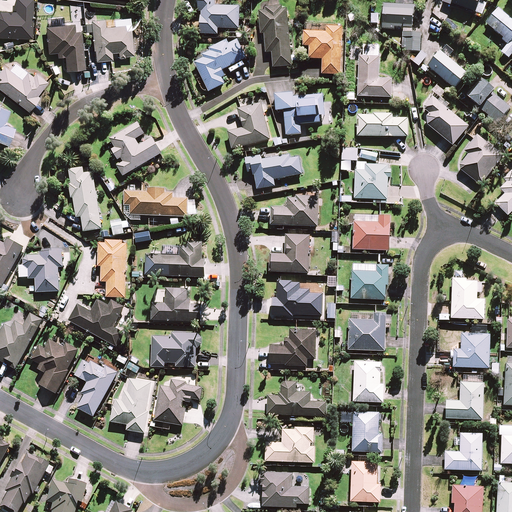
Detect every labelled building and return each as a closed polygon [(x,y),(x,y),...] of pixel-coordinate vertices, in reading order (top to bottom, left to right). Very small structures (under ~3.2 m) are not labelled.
[(33,0),(16,0),(16,11),(0,10),(0,36),(32,38),(33,0)] [(216,0),(198,0),(198,8),(199,8),(199,12),(202,12),(202,16),(201,16),(201,34),(219,34),(219,29),(240,29),(241,6),(216,5),(216,0)] [(480,0),(453,0),(452,3),(476,12),(480,0)] [(418,18),(419,6),(414,5),(397,4),(384,4),(383,29),(395,29),(396,27),(413,28),(413,18),(418,18)] [(293,66),(288,8),(283,9),(283,6),(267,7),(267,10),(260,11),(261,34),(265,34),(267,53),(273,52),(274,68),(293,66)] [(508,44),(511,41),(511,39),(511,18),(499,8),(487,23),(504,38),(503,40),(508,44)] [(91,23),(92,31),(95,60),(112,59),(111,52),(118,51),(118,58),(124,57),(124,56),(133,55),(131,29),(125,30),(124,24),(105,26),(104,19),(91,20),(91,23)] [(84,68),(81,31),(74,31),(74,24),(46,26),(48,52),(57,52),(57,56),(65,56),(66,70),(84,68)] [(343,27),(327,26),(327,32),(304,31),(304,46),(310,46),(310,59),(323,59),(323,74),(342,75),(343,27)] [(422,33),(404,32),(403,50),(421,51),(422,33)] [(230,44),(228,39),(210,48),(211,51),(203,55),(204,58),(195,63),(210,92),(225,84),(222,78),(226,76),(224,70),(248,58),(238,39),(230,44)] [(511,55),(511,41),(508,44),(502,52),(510,58),(511,55)] [(364,45),(364,56),(379,56),(380,45),(364,45)] [(442,52),(450,58),(455,52),(448,45),(442,52)] [(392,59),(393,57),(392,55),(392,54),(390,52),(389,51),(387,51),(385,51),(383,52),(382,53),(381,55),(381,57),(381,59),(382,60),(383,62),(385,63),(386,63),(388,63),(390,62),(391,61),(392,59)] [(455,88),(468,73),(450,58),(442,52),(441,51),(428,66),(455,88)] [(380,78),(381,56),(379,56),(364,56),(360,56),(359,97),(392,98),(393,79),(380,78)] [(9,69),(21,78),(27,71),(15,62),(9,69)] [(33,76),(27,71),(21,78),(9,69),(4,65),(0,70),(0,89),(28,111),(39,97),(37,95),(47,81),(46,80),(35,72),(33,76)] [(496,94),(494,93),(496,90),(484,80),(470,97),(482,107),(480,109),(483,110),(498,123),(511,107),(496,94)] [(324,94),(295,97),(294,92),(275,94),(276,106),(277,110),(285,110),(287,135),(303,134),(302,124),(321,122),(321,115),(326,115),(324,94)] [(454,145),(470,126),(455,114),(447,108),(439,101),(434,97),(425,106),(426,110),(430,113),(427,116),(428,124),(454,145)] [(271,140),(262,103),(241,108),(238,109),(243,128),(229,132),(233,149),(271,140)] [(0,106),(0,142),(7,145),(14,127),(6,124),(5,121),(9,110),(0,106)] [(394,118),(394,113),(373,113),(373,115),(358,115),(358,136),(409,136),(409,118),(394,118)] [(146,134),(139,122),(111,139),(113,142),(116,148),(113,150),(119,160),(122,158),(125,162),(118,166),(124,176),(163,153),(154,138),(140,146),(137,139),(146,134)] [(505,156),(478,135),(465,151),(469,154),(461,165),(461,170),(479,183),(483,183),(505,156)] [(359,149),(343,148),(342,160),(352,161),(358,161),(359,149)] [(379,154),(364,150),(362,158),(377,162),(379,154)] [(255,175),(258,189),(276,186),(275,179),(303,174),(300,157),(292,158),(291,155),(263,160),(262,155),(247,158),(249,172),(253,171),(254,175),(255,175)] [(352,161),(342,160),(342,170),(352,171),(352,161)] [(389,177),(392,177),(392,169),(389,169),(389,165),(379,165),(366,164),(366,170),(356,170),(356,199),(388,200),(389,177)] [(103,229),(94,172),(85,173),(84,167),(70,169),(72,183),(70,184),(72,198),(74,198),(77,218),(83,217),(85,232),(103,229)] [(511,212),(511,170),(504,179),(507,182),(501,188),(506,194),(496,203),(497,204),(509,216),(511,212)] [(132,205),(131,215),(141,215),(188,217),(189,199),(174,198),(174,193),(166,192),(166,189),(148,188),(148,192),(126,191),(125,205),(132,205)] [(319,226),(320,196),(297,196),(297,198),(294,198),(288,198),(288,207),(272,207),(272,225),(284,225),(319,226)] [(141,221),(141,215),(131,215),(132,205),(125,205),(125,213),(132,220),(141,221)] [(392,216),(379,216),(379,222),(356,222),(355,222),(354,249),(391,250),(392,216)] [(125,234),(122,219),(111,221),(114,236),(125,234)] [(286,254),(271,253),(271,270),(272,270),(272,272),(310,273),(311,235),(289,234),(287,234),(286,254)] [(7,244),(0,239),(0,285),(3,287),(25,247),(10,238),(7,244)] [(126,298),(129,244),(123,244),(123,240),(106,240),(106,243),(100,243),(99,266),(103,266),(102,282),(108,282),(107,297),(126,298)] [(203,259),(203,242),(189,241),(189,247),(181,247),(181,255),(147,254),(146,275),(205,277),(206,259),(203,259)] [(64,267),(64,248),(45,249),(45,252),(41,252),(41,255),(28,255),(24,259),(25,264),(28,269),(29,269),(30,279),(36,279),(37,293),(61,292),(60,267),(64,267)] [(354,270),(353,270),(352,299),(382,300),(386,300),(387,285),(389,285),(390,265),(378,265),(377,271),(354,270)] [(486,300),(478,299),(479,281),(468,281),(468,279),(453,278),(453,301),(452,318),(485,319),(486,300)] [(293,281),(278,280),(277,298),(274,298),(273,316),(294,317),(294,315),(323,316),(324,294),(310,293),(311,290),(301,289),(301,283),(293,282),(293,281)] [(203,304),(192,304),(192,300),(189,300),(189,288),(186,288),(167,288),(166,303),(153,302),(152,321),(202,322),(203,304)] [(79,304),(69,321),(117,347),(125,333),(115,327),(126,307),(113,300),(110,305),(99,299),(93,311),(79,304)] [(44,320),(31,313),(25,325),(16,321),(13,328),(6,324),(0,334),(0,359),(0,360),(17,369),(44,320)] [(349,350),(386,351),(387,313),(376,313),(375,313),(375,320),(350,319),(349,350)] [(297,330),(291,330),(290,338),(286,338),(285,345),(271,345),(271,364),(286,364),(286,366),(308,366),(309,359),(316,359),(317,330),(297,330)] [(198,348),(199,348),(202,343),(203,337),(199,333),(173,332),(172,336),(153,336),(152,367),(166,367),(166,362),(177,363),(177,367),(197,367),(198,348)] [(455,351),(454,367),(490,368),(491,335),(491,334),(462,333),(462,349),(455,349),(455,351)] [(65,347),(50,339),(45,348),(40,345),(32,359),(41,364),(39,369),(46,373),(40,384),(58,393),(70,370),(69,370),(80,350),(67,343),(65,347)] [(129,360),(120,355),(117,360),(126,365),(129,360)] [(107,366),(106,368),(92,360),(90,363),(84,360),(76,375),(87,381),(84,387),(85,395),(78,407),(95,417),(119,372),(107,366)] [(381,384),(382,362),(356,361),(354,402),(384,403),(385,384),(381,384)] [(140,367),(131,362),(127,368),(137,373),(140,367)] [(153,382),(131,379),(129,391),(125,390),(123,400),(117,399),(115,407),(114,407),(111,422),(128,425),(127,430),(146,433),(150,411),(148,411),(153,382)] [(187,382),(172,379),(171,387),(162,385),(155,420),(184,426),(187,408),(183,407),(184,401),(192,402),(193,398),(201,400),(204,388),(186,385),(187,382)] [(298,391),(298,382),(287,381),(286,381),(282,385),(282,393),(280,393),(280,395),(269,395),(268,414),(327,416),(328,402),(311,401),(312,392),(298,391)] [(464,382),(461,382),(461,401),(447,400),(446,418),(484,420),(485,383),(484,383),(464,382)] [(354,423),(354,411),(343,411),(343,423),(354,423)] [(377,412),(354,411),(354,423),(353,451),(383,452),(384,435),(380,435),(381,412),(377,412)] [(316,446),(311,446),(312,443),(315,443),(315,428),(297,427),(297,429),(283,429),(283,443),(267,442),(266,461),(316,463),(316,446)] [(484,434),(461,433),(461,452),(446,451),(445,469),(483,471),(484,434)] [(502,463),(511,463),(511,434),(502,435),(502,463)] [(0,465),(10,448),(11,446),(2,442),(3,440),(0,438),(0,465)] [(31,494),(33,495),(50,464),(49,463),(39,458),(39,459),(28,453),(22,464),(21,464),(18,469),(16,468),(11,478),(12,479),(5,491),(8,493),(0,507),(0,508),(6,511),(18,511),(23,504),(25,505),(31,494)] [(379,462),(353,461),(351,501),(381,502),(382,484),(378,484),(379,462)] [(264,474),(262,474),(262,485),(264,485),(264,506),(297,507),(297,504),(310,504),(310,486),(293,486),(294,473),(264,472),(264,474)] [(466,486),(476,486),(476,478),(466,477),(466,486)] [(87,484),(69,480),(68,484),(53,481),(47,502),(53,504),(51,511),(52,511),(75,511),(78,502),(82,503),(87,484)] [(511,511),(511,482),(499,482),(497,511),(511,511)] [(476,486),(466,486),(454,485),(453,502),(456,502),(455,511),(483,511),(485,487),(476,486)] [(132,511),(133,511),(116,502),(110,511),(132,511)]
